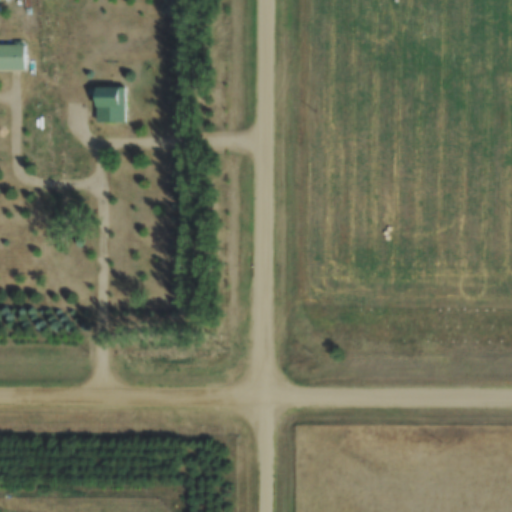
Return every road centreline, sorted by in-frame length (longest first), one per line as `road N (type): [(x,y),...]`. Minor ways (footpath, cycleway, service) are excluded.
road 1 (residential): [(511,397),(0,396)]
road 2 (residential): [(264,511),(265,0)]
